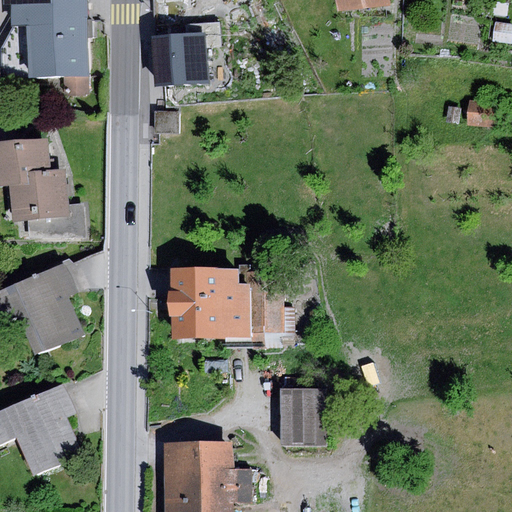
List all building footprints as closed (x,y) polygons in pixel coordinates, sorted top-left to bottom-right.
[(89,0),(2,0),(3,5),(13,5),(13,25),(26,25),(90,23),(89,0)] [(388,0),(337,0),(339,10),(389,5),(388,0)] [(187,35),(153,38),(157,87),(209,83),(206,47),(222,46),(220,22),(187,25),(187,35)] [(90,23),(26,25),(27,79),(91,78),(90,23)] [(511,25),(496,24),(494,41),(511,42),(511,25)] [(26,25),(13,25),(1,50),(1,79),(27,79),(26,25)] [(471,101),(468,127),(497,130),(500,104),(471,101)] [(179,114),(158,113),(158,134),(179,134),(179,114)] [(0,182),(8,182),(51,177),(47,139),(0,143),(0,182)] [(51,177),(8,182),(12,222),(29,220),(70,216),(69,204),(66,176),(51,177)] [(70,216),(29,220),(29,238),(88,239),(84,204),(69,204),(70,216)] [(65,264),(0,294),(0,330),(19,322),(37,359),(84,336),(68,300),(80,295),(65,264)] [(238,269),(173,269),(174,338),(251,337),(251,284),(238,284),(238,269)] [(286,272),(255,272),(255,333),(286,333),(286,272)] [(62,382),(0,410),(0,446),(16,439),(33,476),(81,454),(64,418),(76,412),(62,382)] [(327,389),(284,389),(283,445),(327,446),(327,389)] [(232,442),(163,443),(163,511),(232,511),(233,502),(253,502),(252,471),(232,471),(232,442)]
